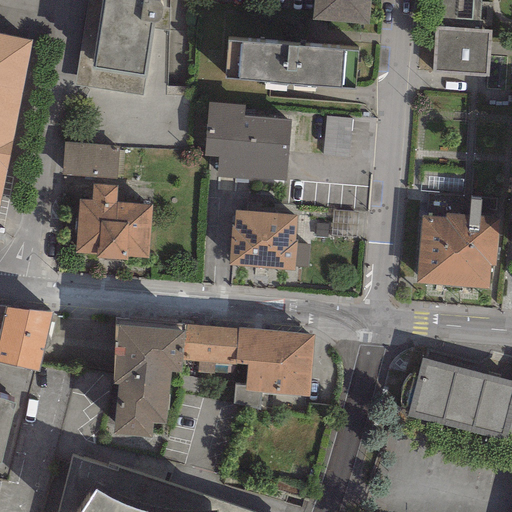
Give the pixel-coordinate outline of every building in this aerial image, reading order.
[(142,95),(145,77),(91,69),(101,0),(86,0),(74,85),(142,95)] [(156,2),(156,0),(101,0),(91,69),(145,77),(153,23),(155,23),(158,22),(161,18),(163,12),(162,5),(159,2),(156,2)] [(367,24),(369,0),(312,0),(311,19),(367,24)] [(437,0),(434,27),(478,30),(479,0),(437,0)] [(488,77),(491,30),(478,30),(434,27),(432,74),(488,77)] [(0,34),(0,200),(32,41),(0,34)] [(354,90),(357,52),(227,40),(223,78),(354,90)] [(204,156),(218,157),(216,176),(284,182),(289,121),(244,117),(245,107),(208,104),(204,156)] [(351,118),(325,116),(322,154),(348,156),(351,118)] [(118,146),(64,143),(62,175),(115,179),(118,146)] [(126,260),(126,256),(148,258),(151,205),(116,202),(117,186),(92,184),(91,200),(78,199),(74,252),(95,254),(95,258),(126,260)] [(357,212),(332,210),(330,237),(355,238),(357,212)] [(296,216),(234,211),(233,226),(231,226),(227,266),(294,271),(297,242),(294,241),(296,216)] [(421,216),(416,283),(487,289),(489,265),(495,266),(499,218),(445,213),(445,218),(421,216)] [(326,238),(327,225),(316,224),(315,237),(326,238)] [(0,363),(38,372),(51,312),(5,307),(0,329),(0,363)] [(118,386),(113,434),(151,437),(152,424),(165,424),(170,373),(180,373),(182,361),(184,324),(114,318),(112,384),(118,386)] [(238,328),(184,324),(182,361),(235,364),(238,328)] [(313,334),(238,328),(235,364),(247,365),(245,385),(244,391),(259,393),(308,397),(313,334)] [(511,381),(421,359),(406,417),(505,442),(506,436),(511,413),(511,381)] [(258,411),(259,393),(244,391),(245,385),(234,385),(232,404),(258,411)] [(0,461),(15,403),(0,398),(0,461)] [(105,468),(71,457),(64,483),(95,491),(104,496),(116,502),(127,508),(140,511),(248,511),(108,463),(105,468)] [(82,511),(95,491),(64,483),(56,511),(82,511)] [(104,496),(95,491),(82,511),(140,511),(127,508),(116,502),(104,496)]
